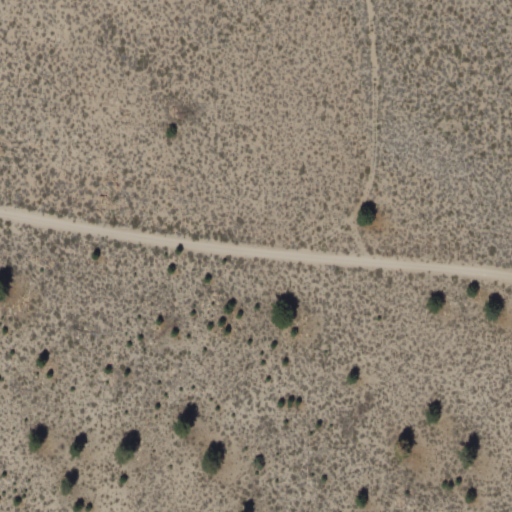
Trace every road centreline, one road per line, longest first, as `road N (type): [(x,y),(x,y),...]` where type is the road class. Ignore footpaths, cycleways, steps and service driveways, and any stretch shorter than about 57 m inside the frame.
road 1 (residential): [(511,283),(222,255),(0,219)]
road 2 (track): [(339,266),(380,154),(370,0)]
